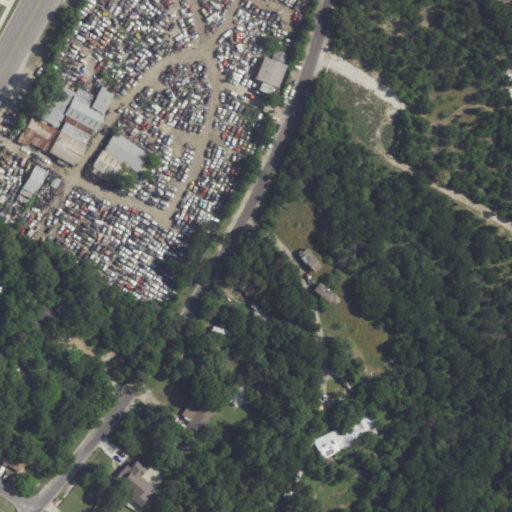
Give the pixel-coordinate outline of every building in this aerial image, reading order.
[(280,80),(276,88),(272,87),(269,95),(257,91),(261,82),(254,79),(263,57),(271,60),(275,51),(288,56),(284,66),(285,66),(280,80)] [(112,93),(101,114),(102,115),(91,137),(89,136),(83,147),(85,148),(74,168),(27,144),(25,148),(15,142),(19,133),(21,133),(29,117),(38,122),(39,119),(36,118),(54,83),(74,93),(76,88),(93,97),(99,87),(112,93)] [(135,172),(134,173),(128,169),(116,186),(103,177),(101,180),(89,172),(92,169),(88,167),(113,132),(146,155),(135,172)] [(21,189),(32,195),(43,174),(32,168),(21,189)] [(224,295),(245,309),(251,300),(230,286),(224,295)] [(59,306),(66,311),(53,330),(33,316),(41,304),(54,313),(59,306)] [(28,317),(22,325),(15,320),(20,312),(28,317)] [(0,349),(16,357),(9,372),(0,367),(0,349)] [(50,393),(43,404),(17,387),(25,376),(50,393)] [(211,414),(197,437),(179,426),(183,420),(180,418),(190,401),(211,414)] [(311,442),(367,416),(376,435),(321,461),(311,442)] [(165,445),(171,437),(189,449),(172,477),(153,464),(165,445)] [(26,461),(18,473),(8,466),(6,468),(0,464),(10,450),(26,461)] [(140,469),(152,480),(147,485),(153,491),(144,501),(138,496),(132,502),(120,491),(125,485),(119,479),(121,478),(117,474),(125,466),(134,474),(140,469)] [(280,499),(284,491),(296,497),(293,505),(280,499)]
